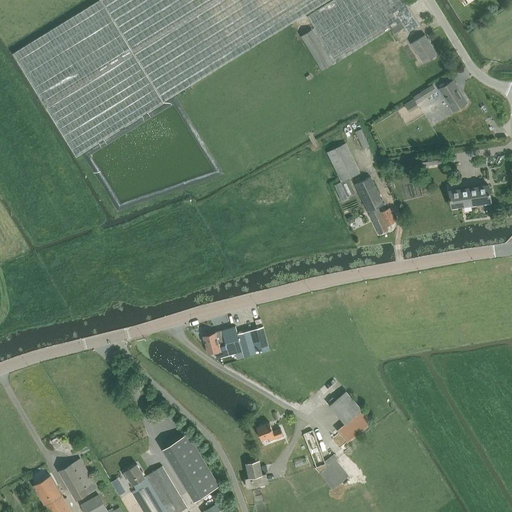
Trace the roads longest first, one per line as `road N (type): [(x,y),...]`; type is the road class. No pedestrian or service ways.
road 1 (tertiary): [(0,369),(336,278),(511,248)]
road 2 (unclassified): [(511,90),(472,70),(428,0)]
